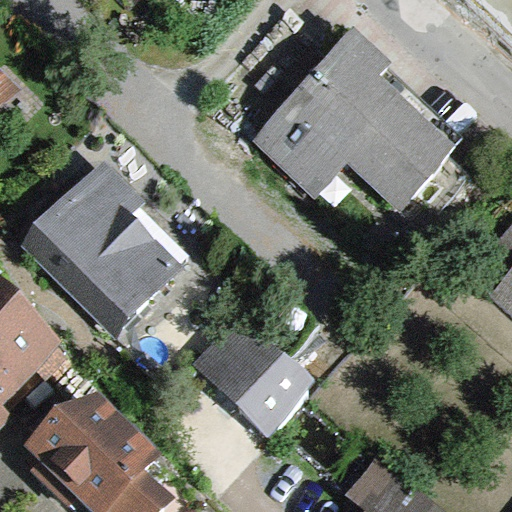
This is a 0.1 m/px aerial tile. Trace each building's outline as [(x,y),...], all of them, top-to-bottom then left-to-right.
[(392,77),(399,70),(356,32),(256,143),(316,196),(348,161),(401,208),(462,140),(392,77)] [(0,108),(20,89),(0,68),(0,108)] [(140,212),(175,245),(204,214),(127,141),(105,164),(147,205),(140,212)] [(147,205),(105,164),(24,248),(121,341),(195,264),(175,245),(140,212),(147,205)] [(511,227),(472,272),(497,293),(491,297),(511,314),(511,227)] [(63,340),(0,278),(0,427),(14,414),(4,404),(39,368),(46,375),(66,355),(57,346),(63,340)] [(313,388),(244,325),(201,372),(271,435),(313,388)] [(166,453),(100,392),(57,407),(20,445),(38,462),(29,471),(71,510),(78,503),(87,511),(197,511),(209,499),(162,457),(166,453)] [(444,511),(397,478),(374,461),(350,494),(374,511),(373,511),(444,511)]
